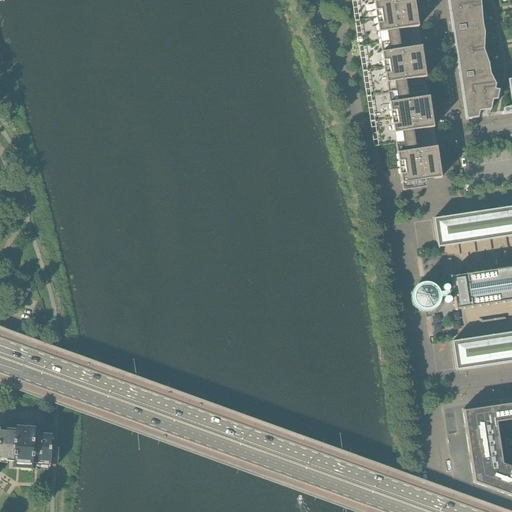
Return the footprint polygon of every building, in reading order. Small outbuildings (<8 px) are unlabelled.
[(419,27),(417,16),(412,17),(411,8),(416,7),(414,0),(390,0),(374,2),(379,33),(397,31),(419,27)] [(477,118),(480,112),(491,110),(493,101),(497,100),(499,91),(495,90),(496,85),(490,74),(489,65),(484,50),(485,34),(483,24),(481,2),(481,0),(448,0),(457,55),(467,120),(477,118)] [(400,50),(397,31),(379,33),(382,53),(400,50)] [(426,78),(425,66),(420,67),(418,58),(423,58),(422,47),(400,50),(382,53),(387,84),(405,81),(426,78)] [(408,100),(405,81),(387,84),(390,103),(408,100)] [(434,128),(432,117),(427,117),(426,109),(431,108),(429,97),(408,100),(390,103),(395,134),(412,131),(434,128)] [(415,150),(412,131),(395,134),(397,153),(415,150)] [(442,178),(440,167),(435,168),(434,159),(439,158),(437,147),(415,150),(397,153),(402,184),(420,181),(442,178)] [(445,292),(440,293),(439,291),(437,288),(435,286),(433,285),(430,284),(427,283),(425,283),(422,284),(421,284),(419,285),(416,287),(414,289),(413,291),(412,294),(411,296),(411,299),(412,302),(413,304),(414,307),(416,309),(418,310),(420,311),(423,312),(426,312),(429,312),(431,311),(434,310),(436,309),(437,307),(439,304),(440,302),(440,300),(440,298),(445,297),(446,298),(445,299),(445,300),(445,301),(445,302),(445,303),(446,303),(447,303),(447,304),(448,304),(449,303),(450,303),(450,302),(451,301),(451,300),(450,299),(450,298),(449,298),(449,297),(453,296),(455,308),(456,310),(457,310),(456,308),(463,307),(464,309),(465,309),(464,307),(471,306),(471,308),(473,307),(472,306),(479,305),(479,306),(480,306),(480,304),(487,303),(487,305),(488,305),(488,303),(495,302),(495,304),(496,304),(496,302),(503,301),(503,303),(504,303),(504,301),(511,300),(511,302),(511,301),(511,300),(511,299),(511,332),(452,341),(457,371),(511,362),(511,207),(434,219),(438,248),(511,236),(511,267),(507,269),(507,267),(506,267),(506,269),(499,270),(499,268),(498,268),(498,270),(491,271),(491,269),(490,269),(490,271),(483,272),(483,270),(482,271),(482,272),(475,273),(475,272),(474,272),(474,273),(468,275),(467,273),(466,273),(466,275),(460,276),(459,274),(458,274),(459,276),(452,277),(451,275),(450,275),(451,277),(453,291),(448,292),(448,291),(448,290),(449,290),(449,289),(449,288),(449,287),(448,287),(448,286),(447,286),(446,285),(445,285),(445,286),(444,286),(443,287),(443,288),(443,289),(443,290),(443,291),(444,291),(445,292)] [(511,511),(511,402),(509,403),(505,404),(494,405),(491,406),(480,407),(477,408),(466,409),(463,410),(463,413),(465,424),(465,428),(466,431),(466,435),(469,453),(470,456),(470,460),(471,463),(472,474),(474,483),(477,484),(487,488),(490,489),(494,490),(497,491),(511,496),(511,510),(506,511),(505,511),(503,511),(511,511)] [(0,460),(15,462),(14,468),(33,469),(34,462),(49,464),(54,465),(58,465),(59,448),(55,447),(52,447),(53,434),(36,433),(36,427),(17,426),(17,432),(1,431),(1,428),(0,427),(0,460)]
